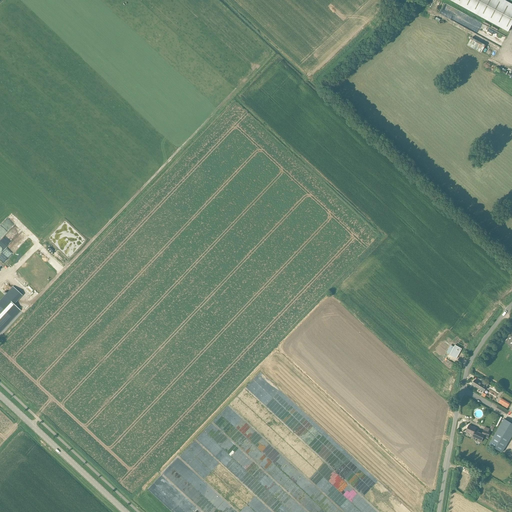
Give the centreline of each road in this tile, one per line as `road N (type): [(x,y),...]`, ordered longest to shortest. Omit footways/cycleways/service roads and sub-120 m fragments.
road 1 (unclassified): [(439,511),(467,369),(511,305)]
road 2 (tertiary): [(124,511),(0,396)]
